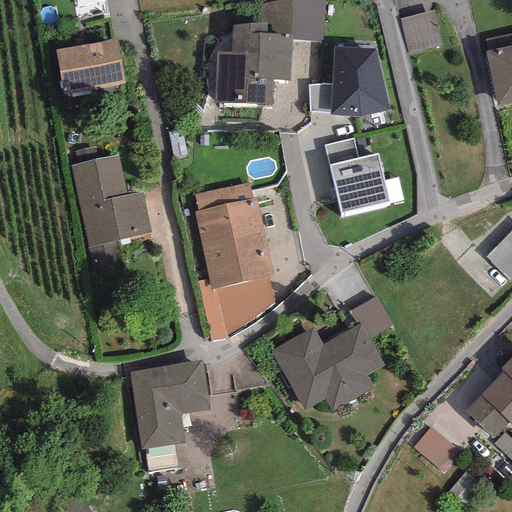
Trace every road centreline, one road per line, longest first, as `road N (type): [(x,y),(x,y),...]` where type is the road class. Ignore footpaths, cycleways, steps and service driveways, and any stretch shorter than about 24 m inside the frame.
road 1 (residential): [(511,201),(340,258),(247,340),(115,367)]
road 2 (residential): [(511,330),(365,490),(357,511)]
road 3 (track): [(115,367),(8,293),(0,279)]
